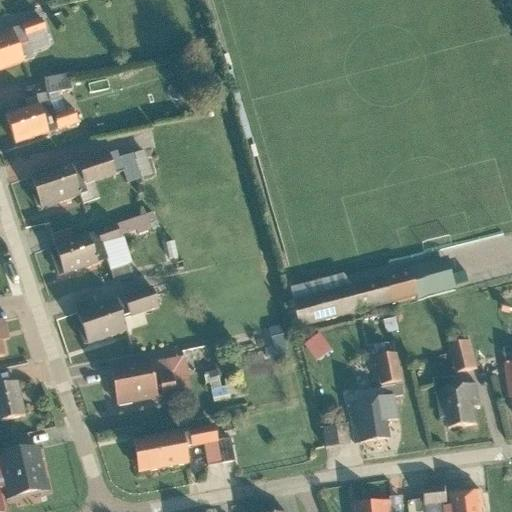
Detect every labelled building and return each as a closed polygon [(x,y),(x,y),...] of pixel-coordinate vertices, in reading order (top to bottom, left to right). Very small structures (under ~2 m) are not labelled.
[(0,71),(35,61),(24,26),(0,32),(0,71)] [(68,109),(64,91),(74,89),(70,72),(48,77),(59,129),(81,124),(77,107),(68,109)] [(45,109),(7,119),(14,145),(52,135),(45,109)] [(111,155),(80,165),(86,185),(118,175),(111,155)] [(76,164),(31,180),(41,212),(87,196),(76,164)] [(71,230),(52,237),(56,247),(75,240),(71,230)] [(56,247),(53,248),(65,278),(102,264),(92,234),(75,240),(56,247)] [(413,272),(291,305),(298,331),(420,297),(413,272)] [(95,298),(71,306),(87,351),(151,329),(148,322),(159,318),(149,290),(98,308),(95,298)] [(6,323),(0,323),(0,360),(9,359),(6,343),(10,342),(6,323)] [(471,339),(449,345),(457,375),(479,369),(471,339)] [(398,355),(376,357),(380,388),(401,386),(398,355)] [(186,361),(111,374),(117,409),(192,395),(186,361)] [(20,383),(0,386),(0,425),(28,420),(20,383)] [(479,384),(447,387),(451,430),(480,427),(478,410),(481,410),(479,384)] [(396,400),(359,403),(363,446),(391,443),(390,424),(398,424),(396,400)] [(217,426),(188,432),(192,450),(204,448),(208,468),(235,463),(232,443),(221,445),(217,426)] [(184,433),(133,443),(139,476),(190,467),(184,433)] [(39,451),(3,458),(0,458),(0,489),(5,488),(8,501),(47,494),(39,451)] [(450,489),(424,491),(426,508),(451,506),(450,489)] [(485,511),(485,494),(457,496),(458,509),(447,510),(447,511),(485,511)] [(391,511),(391,503),(358,506),(358,511),(391,511)]
